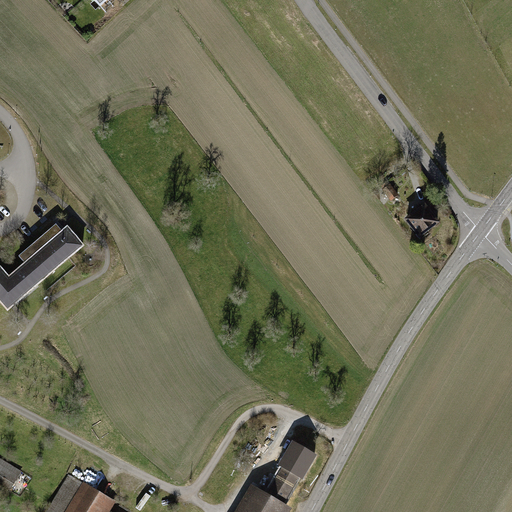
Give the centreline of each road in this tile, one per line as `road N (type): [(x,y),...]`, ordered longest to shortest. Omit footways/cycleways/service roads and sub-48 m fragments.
road 1 (tertiary): [(480,232),(415,325),(310,511)]
road 2 (tertiary): [(304,0),(480,232)]
